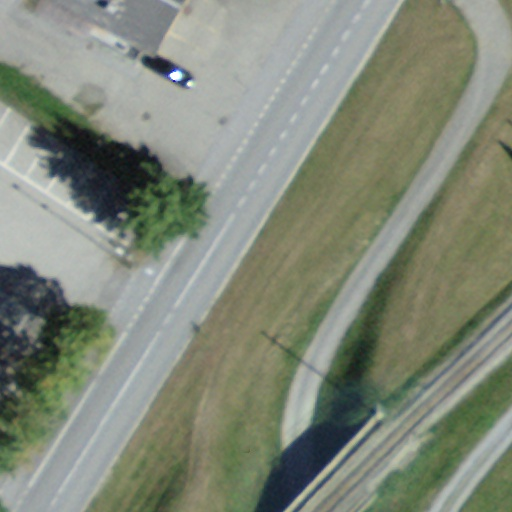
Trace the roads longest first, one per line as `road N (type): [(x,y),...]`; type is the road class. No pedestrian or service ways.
road 1 (primary): [(367,0),(47,511)]
road 2 (track): [(307,511),(299,414),(308,372),(487,79),(496,37),(483,0)]
road 3 (track): [(511,417),(434,511)]
